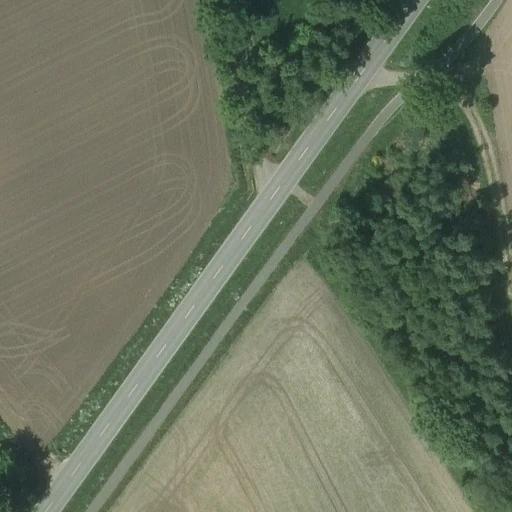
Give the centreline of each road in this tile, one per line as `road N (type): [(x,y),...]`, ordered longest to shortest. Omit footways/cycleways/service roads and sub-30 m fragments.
road 1 (tertiary): [(46,511),(416,0)]
road 2 (track): [(282,185),(256,165),(228,0)]
